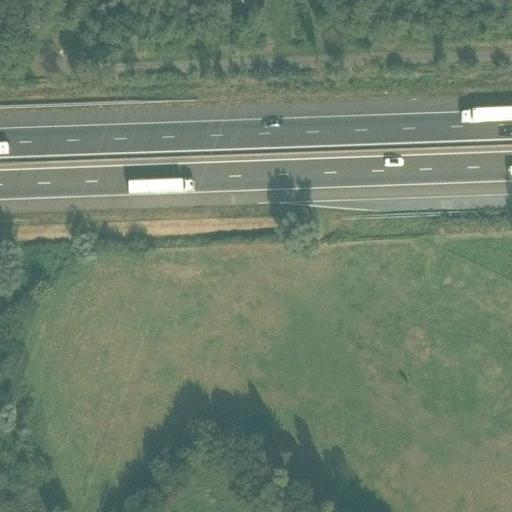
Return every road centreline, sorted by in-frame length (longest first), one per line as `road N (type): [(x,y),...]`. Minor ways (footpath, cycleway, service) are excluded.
road 1 (unclassified): [(8,0),(27,41),(66,73),(511,59)]
road 2 (motorway): [(0,191),(511,170)]
road 3 (motorway): [(511,121),(0,139)]
